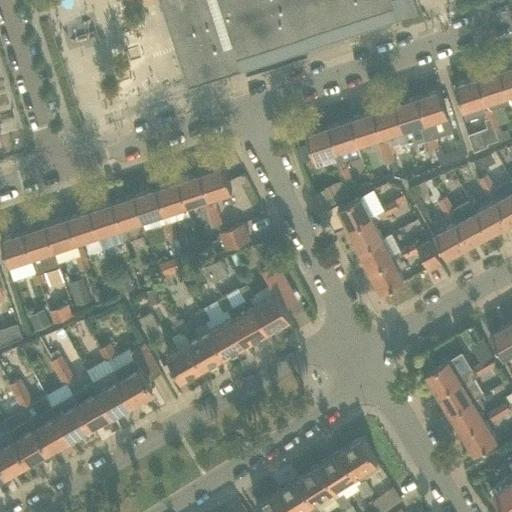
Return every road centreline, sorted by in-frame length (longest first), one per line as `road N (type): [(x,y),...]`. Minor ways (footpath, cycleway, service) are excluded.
road 1 (residential): [(347,329),(26,511)]
road 2 (residential): [(511,22),(245,110)]
road 3 (residential): [(167,511),(376,382)]
road 4 (residential): [(347,329),(245,110)]
road 5 (residential): [(56,171),(245,110)]
road 6 (residential): [(2,0),(56,171)]
road 7 (residential): [(360,356),(511,270)]
road 8 (residential): [(458,511),(376,382)]
